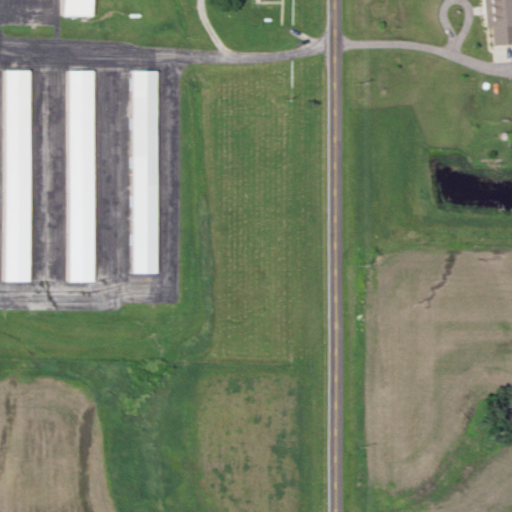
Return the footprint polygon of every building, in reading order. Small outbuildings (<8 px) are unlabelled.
[(86,0),(86,21),(52,21),(52,0),(86,0)] [(511,0),(484,0),(489,47),(511,44),(511,0)] [(0,73),(24,73),(21,284),(0,284),(0,73)] [(63,74),(89,74),(86,285),(60,285),(63,74)] [(124,74),(149,74),(146,279),(121,279),(124,74)]
